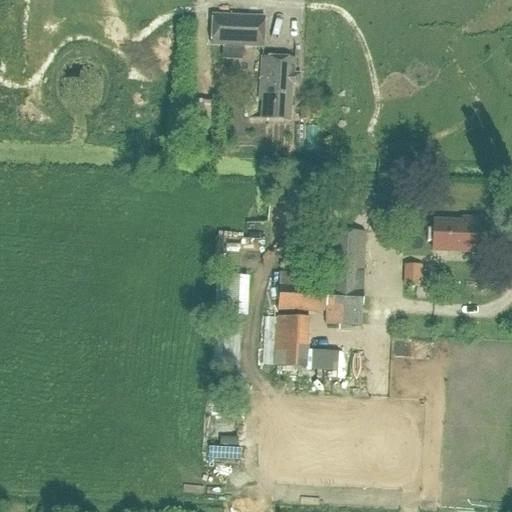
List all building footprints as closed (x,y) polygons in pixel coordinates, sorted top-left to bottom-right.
[(211,48),(212,48),(212,61),(241,62),(241,49),(263,50),(265,19),(212,17),(211,48)] [(290,122),(292,88),(300,88),(300,76),(293,76),(294,60),(262,58),(260,102),(264,102),(263,120),(290,122)] [(215,105),(186,103),(182,149),(212,151),(215,105)] [(309,110),(299,110),(299,122),(309,123),(309,110)] [(478,255),(480,221),(461,220),(461,224),(434,223),(432,252),(478,255)] [(360,327),(364,234),(328,233),(326,276),(279,274),(277,311),(325,313),(325,326),(360,327)] [(435,286),(436,267),(422,266),(420,284),(435,286)] [(243,316),(243,277),(227,277),(227,316),(243,316)]
